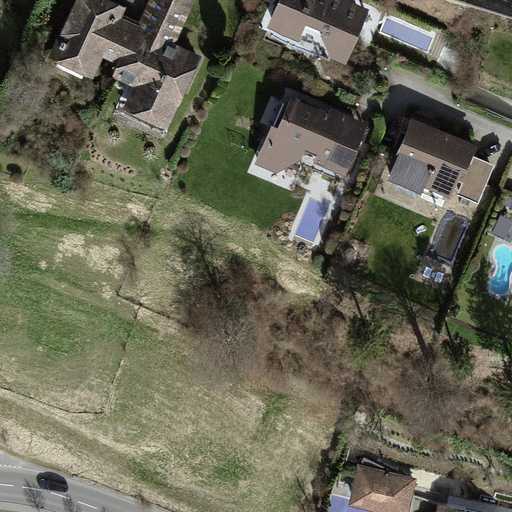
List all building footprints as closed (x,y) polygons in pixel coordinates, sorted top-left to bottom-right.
[(129,4),(119,0),(75,0),(50,53),(96,74),(105,54),(119,60),(113,75),(132,84),(122,108),(169,130),(203,52),(177,40),(195,0),(148,0),(139,20),(125,14),(129,4)] [(370,4),(359,0),(273,0),(263,24),(299,37),(306,19),(323,27),(319,33),(328,57),(346,66),(370,4)] [(324,109),(288,92),(275,123),(271,121),(252,163),(275,174),(299,159),(305,149),(316,154),(313,160),(343,173),(365,120),(328,102),(324,109)] [(477,142),(410,114),(387,175),(420,190),(423,183),(451,194),(453,190),(480,200),(495,163),(473,154),(477,142)] [(404,511),(413,474),(359,462),(350,500),(404,511)] [(489,511),(437,499),(434,511),(489,511)]
